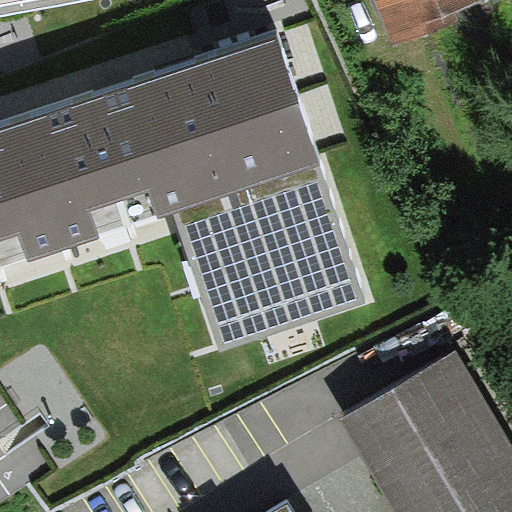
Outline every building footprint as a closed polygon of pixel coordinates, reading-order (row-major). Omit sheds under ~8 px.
[(379,0),(393,36),(462,11),(457,0),(379,0)] [(0,101),(0,240),(175,183),(324,137),(283,10),(0,101)] [(175,183),(221,326),(369,279),(324,137),(175,183)] [(343,401),(408,511),(511,511),(511,424),(459,334),(343,401)] [(297,511),(288,497),(263,511),(297,511)]
